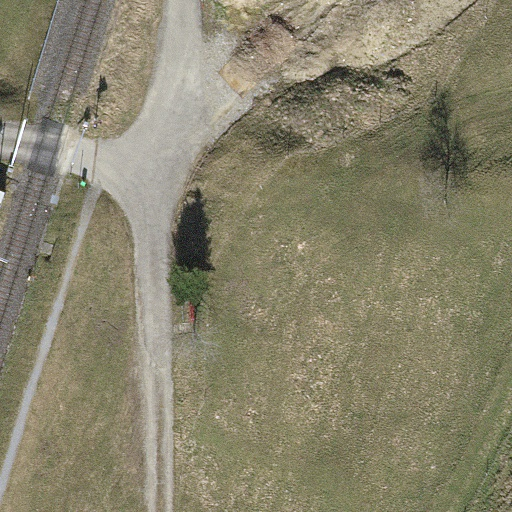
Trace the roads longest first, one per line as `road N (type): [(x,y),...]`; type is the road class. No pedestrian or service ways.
road 1 (track): [(0,140),(134,168),(150,211),(163,511)]
road 2 (track): [(134,168),(173,124),(183,0)]
